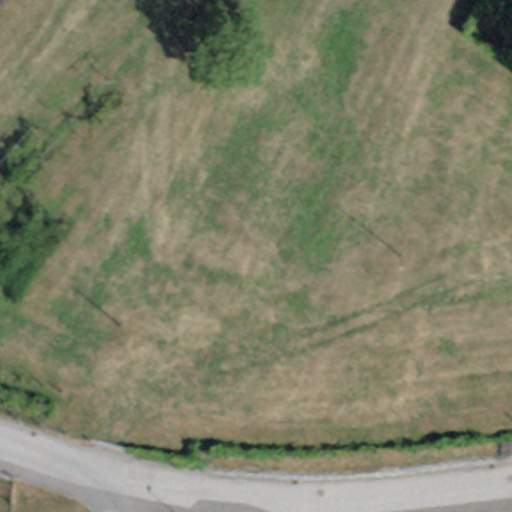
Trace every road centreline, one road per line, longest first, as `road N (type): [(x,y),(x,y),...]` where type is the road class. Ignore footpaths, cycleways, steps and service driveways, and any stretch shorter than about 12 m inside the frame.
road 1 (residential): [(511,493),(412,510),(139,505)]
road 2 (residential): [(139,505),(0,455)]
